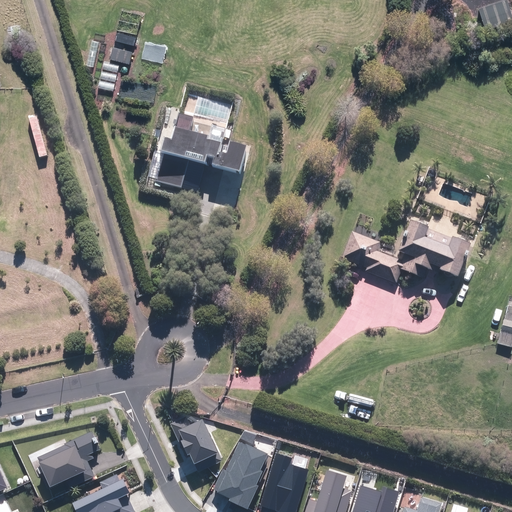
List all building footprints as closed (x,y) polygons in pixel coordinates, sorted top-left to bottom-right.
[(511,10),(509,0),(498,0),(480,6),(487,27),(511,19),(511,10)] [(115,44),(111,57),(132,62),(136,50),(115,44)] [(122,63),(104,60),(101,80),(118,83),(122,63)] [(242,97),(185,81),(157,182),(190,191),(197,167),(246,181),(256,145),(231,138),(242,97)] [(417,217),(401,258),(412,262),(408,272),(433,282),(440,267),(466,277),(481,239),(463,232),(459,242),(436,233),(435,224),(417,217)] [(384,243),(354,232),(345,257),(370,267),(367,275),(400,287),(409,263),(380,253),(384,243)] [(511,300),(508,299),(497,344),(511,347),(511,300)] [(190,453),(198,472),(222,461),(203,419),(190,425),(186,416),(170,424),(178,442),(181,441),(188,454),(190,453)] [(229,501),(247,509),(258,485),(256,484),(270,455),(251,446),(256,434),(245,429),(226,470),(222,469),(213,489),(218,491),(217,493),(230,499),(229,501)] [(39,462),(50,487),(66,480),(70,487),(95,476),(88,460),(94,458),(91,452),(99,449),(91,431),(65,443),(66,445),(38,458),(40,462),(39,462)] [(279,511),(295,511),(309,470),(290,464),(292,458),(276,454),(260,506),(279,511)] [(345,511),(352,491),(343,488),(347,476),(327,470),(317,502),(309,500),(305,511),(345,511)] [(135,511),(127,495),(129,494),(123,479),(120,481),(117,474),(100,482),(103,489),(72,502),(76,511),(135,511)] [(393,511),(400,492),(382,487),(381,491),(361,485),(353,511),(393,511)] [(439,511),(442,503),(422,497),(418,510),(405,506),(403,511),(439,511)] [(0,511),(11,511),(8,503),(0,506),(0,511)] [(467,511),(469,508),(453,503),(450,511),(467,511)]
